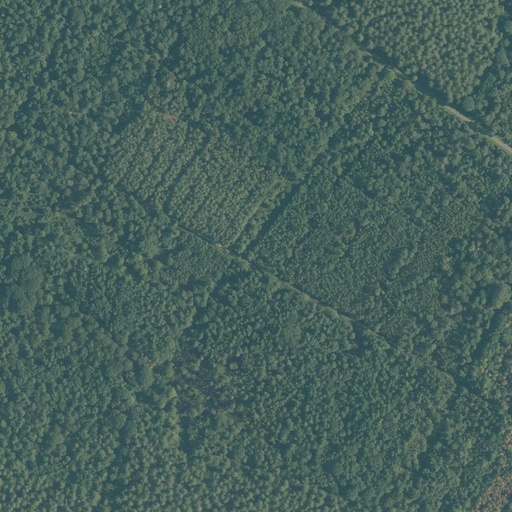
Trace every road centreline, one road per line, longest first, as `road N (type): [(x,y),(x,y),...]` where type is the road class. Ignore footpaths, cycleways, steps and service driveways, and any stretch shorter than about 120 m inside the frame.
road 1 (track): [(511,413),(9,127)]
road 2 (track): [(509,282),(73,10)]
road 3 (unclassified): [(511,151),(294,0)]
road 4 (track): [(509,282),(395,511)]
road 5 (track): [(0,144),(78,0)]
